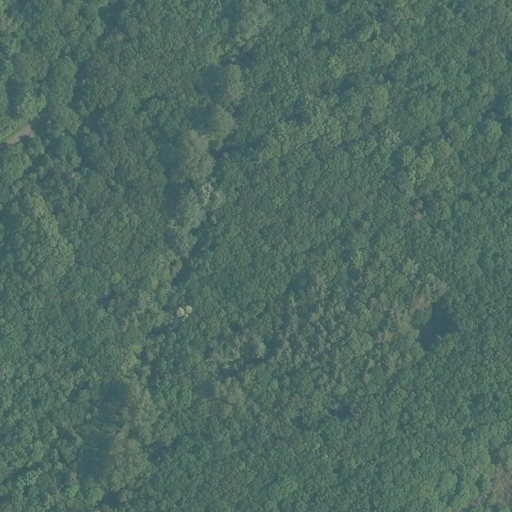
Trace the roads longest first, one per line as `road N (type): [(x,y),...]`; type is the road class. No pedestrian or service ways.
road 1 (unknown): [(249,0),(218,109),(127,189),(0,370)]
road 2 (track): [(131,479),(124,472),(129,425),(151,384),(193,249),(194,212),(180,174)]
road 3 (track): [(421,0),(444,137),(474,214),(511,255)]
